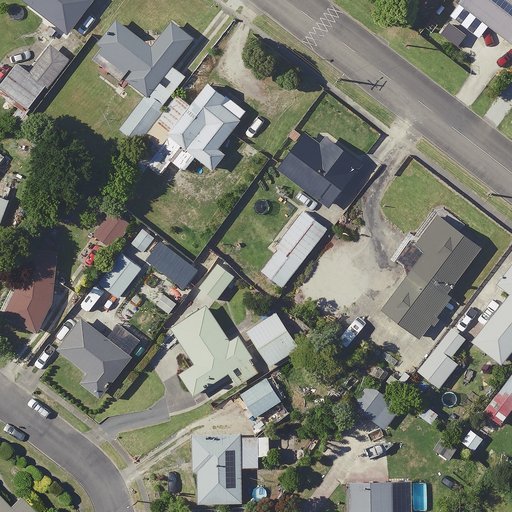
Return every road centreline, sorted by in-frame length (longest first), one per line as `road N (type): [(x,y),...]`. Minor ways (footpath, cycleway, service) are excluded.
road 1 (residential): [(288,0),(511,172)]
road 2 (residential): [(0,401),(132,511)]
